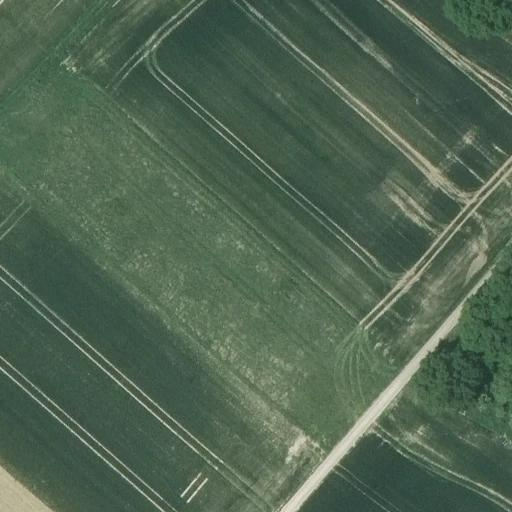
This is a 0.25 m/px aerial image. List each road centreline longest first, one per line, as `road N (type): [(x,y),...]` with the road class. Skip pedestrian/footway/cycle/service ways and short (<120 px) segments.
road 1 (track): [(309,511),(511,285)]
road 2 (track): [(0,148),(149,0)]
